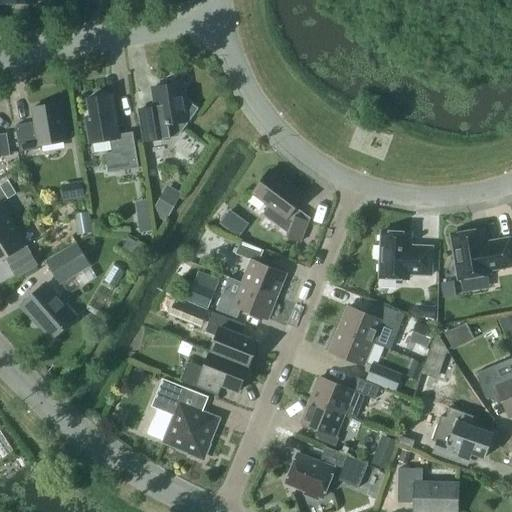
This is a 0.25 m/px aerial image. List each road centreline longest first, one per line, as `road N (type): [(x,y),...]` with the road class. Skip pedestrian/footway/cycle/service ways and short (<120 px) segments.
road 1 (residential): [(219,511),(356,185)]
road 2 (residential): [(206,511),(68,423),(0,355)]
road 3 (residential): [(221,20),(0,54)]
road 4 (residential): [(356,185),(307,158),(266,120),(237,73),(221,20)]
road 5 (residential): [(511,184),(469,197),(411,198),(356,185)]
